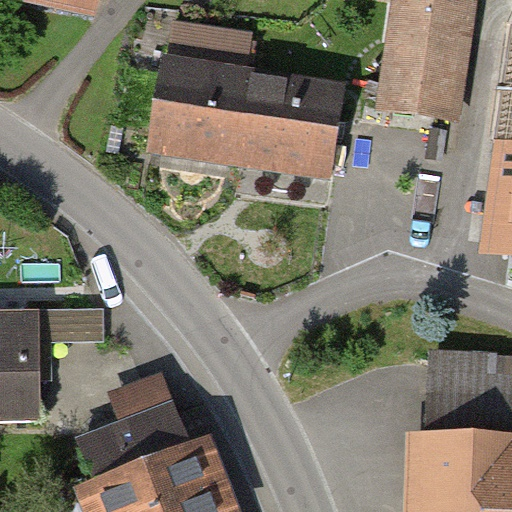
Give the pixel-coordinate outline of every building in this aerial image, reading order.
[(0,0),(0,5),(110,28),(115,0),(0,0)] [(486,8),(434,0),(400,0),(383,117),(467,130),(486,8)] [(351,91),(167,65),(154,162),(337,187),(351,91)] [(511,72),(484,253),(511,257),(511,72)] [(107,310),(0,310),(0,431),(47,431),(46,341),(107,341),(107,310)] [(511,511),(511,356),(437,355),(435,433),(411,433),(409,511),(511,511)] [(99,481),(77,490),(85,511),(245,511),(217,439),(199,446),(175,382),(118,404),(127,429),(85,445),(99,481)]
